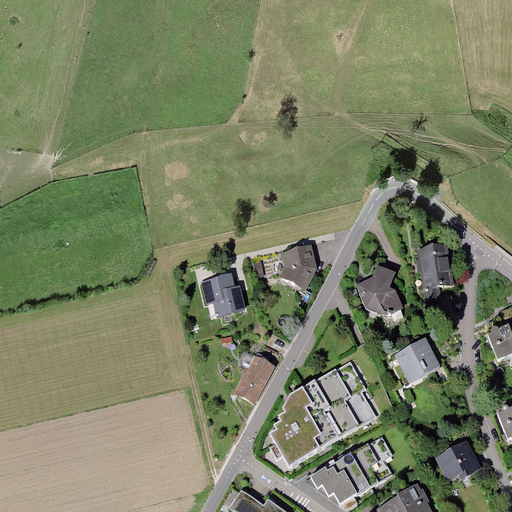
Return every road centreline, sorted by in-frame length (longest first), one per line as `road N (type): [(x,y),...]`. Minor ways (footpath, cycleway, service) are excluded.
road 1 (residential): [(236,459),(379,194),(412,190),(481,248)]
road 2 (residential): [(481,248),(468,302),(469,395),(511,507)]
